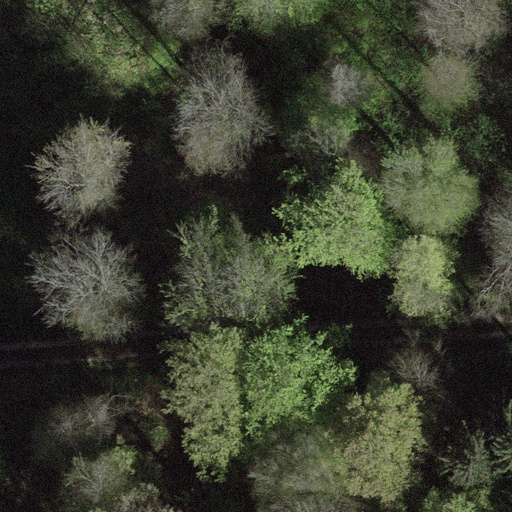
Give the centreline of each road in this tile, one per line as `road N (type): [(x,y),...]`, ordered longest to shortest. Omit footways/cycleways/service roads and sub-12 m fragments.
road 1 (track): [(511,328),(0,357)]
road 2 (track): [(0,242),(114,111),(253,0)]
